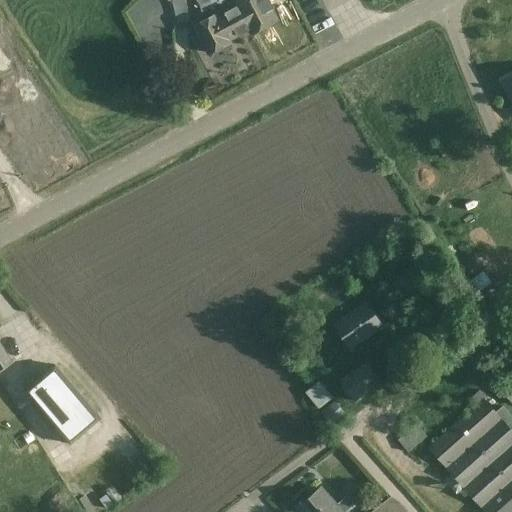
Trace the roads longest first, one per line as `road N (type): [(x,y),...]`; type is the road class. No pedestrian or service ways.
road 1 (unclassified): [(0,236),(443,0)]
road 2 (unclassified): [(344,429),(511,329)]
road 3 (unclassified): [(511,167),(443,0)]
